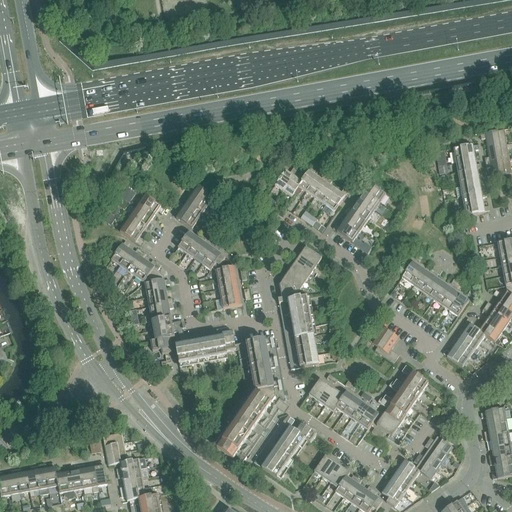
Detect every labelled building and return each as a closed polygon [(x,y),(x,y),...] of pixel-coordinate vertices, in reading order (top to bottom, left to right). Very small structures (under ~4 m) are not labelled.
[(486,140),(488,150),(506,146),(504,131),(485,135),(480,136),(481,141),(486,140)] [(489,159),(485,160),(486,165),(509,160),(506,146),(488,150),(489,159)] [(473,147),(454,150),(456,165),(466,163),(465,159),(474,157),(474,152),(478,152),(477,147),(473,147)] [(456,165),(458,175),(482,170),(481,165),(476,166),(474,157),(465,159),(466,163),(456,165)] [(509,160),(486,165),(486,170),(491,169),(493,178),(511,175),(509,160)] [(298,189),(306,194),(317,178),(313,176),(316,172),(312,169),(309,173),(302,183),(298,189)] [(275,187),(283,193),(297,173),(293,170),(290,174),(286,171),(275,187)] [(458,175),(461,189),(470,187),(469,182),(479,181),(478,176),(483,175),(482,170),(458,175)] [(292,199),(298,189),(302,183),(298,180),(301,176),(297,173),(283,193),(292,199)] [(306,194),(314,200),(328,180),(324,177),(321,181),(317,178),(306,194)] [(314,200),(326,208),(331,200),(328,197),(333,189),(329,187),(332,183),(328,180),(314,200)] [(461,189),(463,198),(486,194),(485,189),(480,190),(479,181),(469,182),(470,187),(461,189)] [(361,191),(380,204),(386,196),(370,185),(367,189),(363,187),(361,191)] [(192,189),(189,193),(209,207),(215,198),(199,188),(196,192),(192,189)] [(331,200),(326,208),(334,214),(345,198),(348,194),(343,191),(341,195),(333,189),(328,197),(331,200)] [(380,204),(361,191),(358,195),(362,198),(356,205),(364,211),(367,207),(375,212),(380,204)] [(190,200),(188,204),(203,215),(209,207),(189,193),(186,197),(190,200)] [(463,198),(464,208),(483,204),(482,200),(487,199),(486,194),(463,198)] [(161,208),(145,197),(137,210),(145,215),(147,211),(155,216),(158,213),(162,215),(165,211),(161,208)] [(181,205),(178,209),(198,223),(203,215),(188,204),(185,207),(181,205)] [(483,204),(464,208),(466,218),(485,214),(489,213),(489,208),(484,209),(483,204)] [(350,206),(347,210),(366,224),(375,212),(367,207),(364,211),(356,205),(354,209),(350,206)] [(198,223),(178,209),(175,213),(179,215),(176,220),(192,231),(198,223)] [(145,215),(137,210),(131,217),(151,231),(154,227),(150,224),(155,216),(147,211),(145,215)] [(348,217),(343,225),(350,230),(353,226),(361,232),(366,224),(347,210),(344,215),(348,217)] [(312,227),(317,220),(310,215),(305,222),(312,227)] [(131,217),(126,225),(142,236),(144,232),(148,235),(151,231),(131,217)] [(315,223),(312,228),(322,234),(325,230),(315,223)] [(142,236),(126,225),(120,234),(136,245),(136,244),(140,247),(143,243),(139,240),(142,236)] [(350,230),(343,225),(340,229),(336,226),(333,230),(337,233),(353,244),(361,232),(353,226),(350,230)] [(178,250),(187,255),(197,240),(189,234),(178,250)] [(187,255),(194,261),(205,245),(197,240),(187,255)] [(511,241),(498,245),(500,259),(510,258),(509,253),(511,252),(511,241)] [(112,262),(120,268),(131,252),(127,250),(130,246),(126,243),(123,247),(122,246),(112,262)] [(362,251),(368,255),(373,247),(367,243),(362,251)] [(194,261),(202,266),(213,251),(205,245),(194,261)] [(303,253),(300,257),(316,268),(322,260),(306,249),(302,246),(299,250),(303,253)] [(120,268),(128,273),(141,254),(137,251),(135,255),(131,252),(120,268)] [(213,251),(202,266),(211,272),(212,270),(216,273),(225,267),(222,265),(226,259),(213,251)] [(500,259),(502,269),(511,266),(511,252),(509,253),(510,258),(500,259)] [(146,257),(141,254),(128,273),(136,279),(147,263),(143,261),(146,257)] [(294,258),(291,262),(311,276),(316,268),(300,257),(298,261),(294,258)] [(136,279),(144,284),(157,265),(153,262),(150,266),(147,263),(136,279)] [(292,269),(290,273),(305,284),(311,276),(291,262),(288,266),(292,269)] [(402,280),(414,288),(420,280),(416,278),(421,270),(413,264),(402,280)] [(144,284),(145,285),(164,282),(163,277),(157,273),(161,267),(157,265),(144,284)] [(511,266),(502,269),(504,278),(511,276),(511,266)] [(226,270),(225,267),(216,273),(218,282),(237,279),(235,269),(226,270)] [(414,288),(422,294),(433,278),(421,270),(416,278),(420,280),(414,288)] [(284,281),(299,292),(305,284),(290,273),(287,277),(283,274),(280,278),(284,281)] [(441,283),(433,278),(422,294),(434,302),(439,294),(435,291),(441,283)] [(218,282),(220,292),(239,288),(237,279),(218,282)] [(145,285),(148,300),(157,298),(157,293),(166,292),(165,287),(170,286),(169,281),(164,282),(145,285)] [(284,281),(280,286),(283,300),(288,299),(288,303),(301,301),(299,292),(284,281)] [(434,302),(442,307),(453,292),(441,283),(435,291),(439,294),(434,302)] [(220,292),(221,301),(240,297),(239,288),(220,292)] [(148,300),(150,309),(173,305),(172,300),(168,301),(166,292),(157,293),(157,298),(148,300)] [(460,297),(453,292),(442,307),(450,313),(460,297)] [(511,296),(507,293),(498,306),(506,311),(509,307),(511,309),(511,296)] [(240,297),(221,301),(223,311),(242,307),(240,297)] [(460,297),(450,313),(458,319),(469,303),(460,297)] [(307,300),(301,301),(288,303),(288,299),(283,300),(278,300),(279,305),(288,304),(289,308),(284,309),(280,309),(282,320),(286,319),(291,318),(293,327),(288,328),(288,327),(283,328),(285,339),(290,338),(294,337),(296,346),(291,347),(291,346),(287,347),(288,357),(293,357),(293,356),(298,356),(299,365),(295,366),(295,365),(290,366),(291,371),(300,370),(319,367),(307,300)] [(482,312),(487,315),(492,307),(488,304),(482,312)] [(146,324),(152,323),(162,322),(161,317),(170,315),(169,311),(174,310),(173,305),(150,309),(151,317),(146,318),(146,320),(146,324)] [(498,306),(493,314),(509,324),(511,319),(511,309),(509,307),(506,311),(498,306)] [(493,314),(485,325),(493,331),(495,327),(503,332),(509,324),(493,314)] [(162,322),(152,323),(156,342),(151,342),(153,353),(162,351),(163,356),(165,356),(166,363),(161,363),(162,368),(167,367),(167,365),(172,364),(170,355),(172,354),(170,340),(175,339),(174,334),(178,333),(183,333),(181,323),(172,324),(170,315),(161,317),(162,322)] [(377,316),(373,322),(377,325),(381,319),(377,316)] [(472,323),(468,320),(462,328),(466,331),(464,335),(479,345),(485,338),(479,333),(470,326),(472,323)] [(495,344),(503,332),(495,327),(493,331),(485,325),(479,333),(485,338),(495,344)] [(375,352),(393,365),(399,357),(391,351),(399,339),(382,327),(370,343),(378,348),(375,352)] [(219,341),(210,342),(209,337),(208,333),(198,335),(199,339),(200,344),(191,346),(189,336),(184,337),(179,338),(181,347),(176,348),(179,367),(227,358),(227,354),(236,352),(233,333),(228,334),(227,329),(217,331),(218,336),(219,341)] [(457,336),(454,340),(474,353),(479,345),(464,335),(461,338),(457,336)] [(246,345),(255,393),(274,389),(279,388),(284,388),(282,382),(278,383),(273,384),(271,370),(275,369),(275,370),(280,369),(278,359),(274,359),(274,360),(269,360),(266,347),(271,346),(276,345),(275,340),(265,342),(265,341),(246,345)] [(455,347),(453,350),(468,361),(474,353),(454,340),(452,344),(455,347)] [(468,361),(453,350),(450,354),(446,351),(443,355),(447,358),(447,359),(463,370),(468,361)] [(388,411),(385,414),(393,420),(390,424),(398,429),(428,385),(413,374),(412,375),(410,374),(412,372),(406,368),(402,374),(410,379),(404,387),(396,381),(391,389),(399,395),(393,402),(386,397),(380,405),(388,411)] [(309,397),(317,403),(328,387),(320,381),(309,397)] [(317,403),(325,408),(336,392),(328,387),(317,403)] [(255,393),(256,395),(256,394),(272,405),(276,399),(274,389),(255,393)] [(333,414),(336,410),(336,409),(344,398),(344,397),(336,392),(325,408),(333,414)] [(336,410),(344,415),(355,399),(346,393),(344,397),(344,398),(336,409),(336,410)] [(256,395),(222,443),(238,453),(242,456),(245,452),(241,449),(247,441),(251,444),(256,436),(252,433),(258,425),(261,428),(267,420),(263,417),(268,410),(276,415),(279,411),(275,408),(271,406),(272,405),(256,394),(256,395)] [(344,415),(352,420),(363,405),(355,399),(344,415)] [(352,420),(360,426),(370,410),(363,405),(352,420)] [(370,410),(360,426),(368,432),(379,416),(370,410)] [(486,419),(488,428),(497,427),(497,422),(506,420),(504,410),(485,414),(481,415),(482,420),(486,419)] [(393,420),(385,414),(377,427),(392,438),(398,429),(390,424),(393,420)] [(484,434),(485,439),(509,434),(506,420),(497,422),(497,427),(488,428),(489,433),(484,434)] [(271,453),(275,455),(267,467),(263,464),(260,461),(257,466),(264,471),(280,482),(307,443),(313,447),(315,445),(319,438),(303,427),(298,435),(292,431),(284,426),(281,430),(285,433),(289,436),(281,447),(277,445),(277,444),(273,442),(267,450),(271,453)] [(372,434),(380,440),(383,436),(374,430),(372,434)] [(510,444),(509,434),(485,439),(486,444),(491,443),(492,452),(502,450),(501,446),(510,444)] [(103,438),(105,448),(124,445),(122,435),(103,438)] [(430,440),(428,444),(447,457),(453,449),(437,438),(434,442),(430,440)] [(238,453),(222,443),(217,450),(233,461),(236,457),(240,460),(242,456),(238,453)] [(429,451),(426,454),(442,465),(447,457),(428,444),(425,448),(429,451)] [(511,458),(511,453),(510,444),(501,446),(502,450),(492,452),(493,457),(488,457),(489,462),(511,458)] [(105,448),(107,458),(126,454),(124,445),(105,448)] [(109,468),(120,465),(127,464),(127,463),(126,454),(107,458),(109,468)] [(420,455),(417,459),(436,473),(442,465),(426,454),(424,458),(420,455)] [(314,473),(323,479),(334,463),(325,458),(314,473)] [(495,466),(496,471),(511,467),(511,458),(489,462),(490,467),(495,466)] [(418,466),(415,470),(420,474),(431,481),(436,473),(417,459),(414,464),(418,466)] [(117,471),(118,476),(141,471),(139,461),(127,463),(127,464),(120,465),(121,470),(117,471)] [(104,468),(103,463),(98,464),(99,469),(89,470),(91,480),(96,479),(98,489),(108,487),(104,468)] [(323,479),(331,485),(341,469),(334,463),(323,479)] [(397,464),(395,468),(414,482),(420,474),(415,470),(404,463),(401,467),(397,464)] [(50,470),(45,471),(49,490),(58,488),(59,488),(55,472),(56,472),(55,469),(54,465),(49,466),(50,470)] [(35,468),(39,492),(49,490),(45,471),(41,472),(40,467),(35,468)] [(75,473),(66,475),(68,484),(72,483),(74,493),(84,491),(79,467),(74,468),(75,473)] [(79,467),(84,491),(98,489),(96,479),(91,480),(89,470),(85,471),(84,467),(79,467)] [(511,467),(496,471),(497,475),(492,476),(493,481),(497,480),(498,481),(511,478),(511,467)] [(35,468),(30,469),(31,474),(27,475),(30,494),(39,492),(35,468)] [(396,475),(393,479),(409,490),(414,482),(395,468),(392,472),(396,475)] [(331,485),(338,490),(339,490),(347,478),(347,479),(350,475),(341,469),(331,485)] [(21,471),(16,472),(21,495),(30,494),(27,475),(22,476),(21,471)] [(61,471),(56,472),(55,472),(59,488),(58,488),(60,496),(74,493),(72,483),(68,484),(66,475),(61,476),(61,471)] [(123,480),(124,484),(143,481),(141,471),(118,476),(118,481),(123,480)] [(21,495),(16,472),(11,473),(12,477),(8,478),(11,497),(21,495)] [(11,497),(8,478),(3,479),(2,474),(0,474),(0,492),(1,499),(11,497)] [(335,494),(344,499),(357,480),(353,477),(351,481),(347,479),(347,478),(339,490),(338,490),(335,494)] [(387,480),(384,484),(403,498),(409,490),(393,479),(390,483),(387,480)] [(344,499),(352,505),(362,489),(359,487),(361,483),(357,480),(344,499)] [(143,481),(124,484),(125,489),(120,490),(121,495),(144,490),(143,481)] [(403,498),(384,484),(381,488),(385,491),(382,495),(389,500),(386,504),(395,510),(403,498)] [(352,505),(360,510),(373,491),(369,488),(366,492),(362,489),(352,505)] [(146,500),(144,490),(121,495),(122,499),(127,499),(127,504),(130,503),(146,500)] [(373,491),(360,510),(361,511),(370,511),(373,509),(377,511),(382,503),(374,498),(377,494),(373,491)] [(160,511),(158,497),(146,500),(130,503),(131,508),(140,506),(141,511),(160,511)] [(462,511),(467,508),(468,508),(462,500),(444,511),(462,511)]
